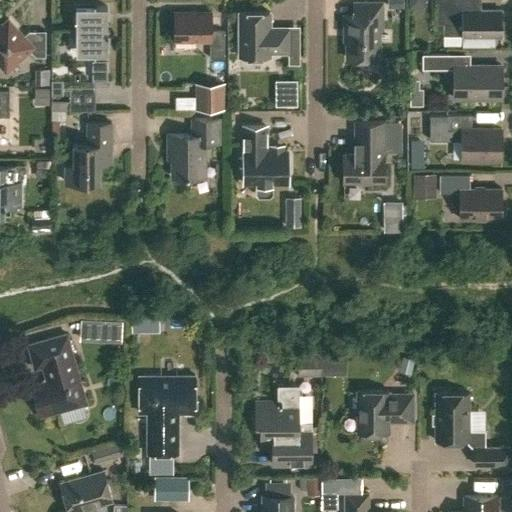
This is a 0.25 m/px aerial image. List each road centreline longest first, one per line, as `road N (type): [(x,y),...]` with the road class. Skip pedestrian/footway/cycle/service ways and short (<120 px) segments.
road 1 (residential): [(224,511),(222,341)]
road 2 (residential): [(139,164),(139,0)]
road 3 (residential): [(314,160),(316,0)]
